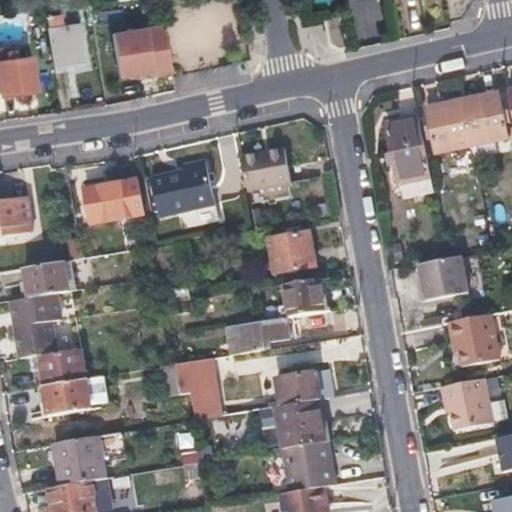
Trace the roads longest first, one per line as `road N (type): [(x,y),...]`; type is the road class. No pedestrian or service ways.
road 1 (residential): [(336,77),(410,511)]
road 2 (residential): [(0,144),(135,124),(288,87)]
road 3 (residential): [(336,77),(505,35)]
